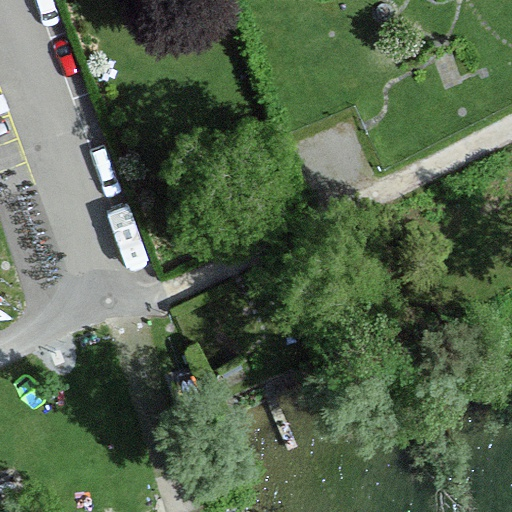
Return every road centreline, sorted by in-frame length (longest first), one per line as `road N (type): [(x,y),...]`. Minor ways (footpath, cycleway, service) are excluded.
road 1 (track): [(111,302),(366,199),(511,127)]
road 2 (residential): [(111,302),(3,0)]
road 3 (track): [(111,302),(183,511)]
road 4 (track): [(0,352),(111,302)]
